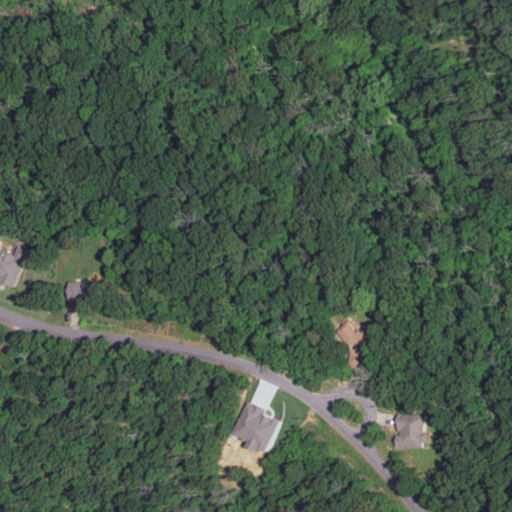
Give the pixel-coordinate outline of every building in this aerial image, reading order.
[(17,254),(0,247),(0,280),(18,287),(32,249),(21,245),(17,254)] [(70,302),(105,303),(106,282),(70,281),(70,302)] [(369,369),(379,333),(344,324),(339,340),(353,344),(348,363),(369,369)] [(251,445),(271,453),(284,420),(270,414),(272,409),(249,401),(237,433),(253,439),(251,445)] [(398,446),(429,448),(430,432),(427,432),(428,414),(401,412),(400,435),(398,435),(398,446)]
